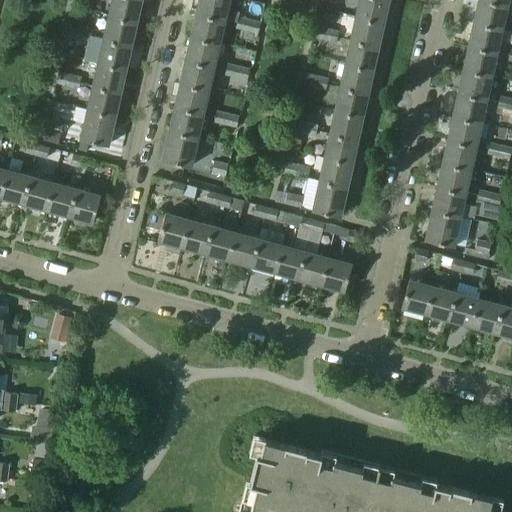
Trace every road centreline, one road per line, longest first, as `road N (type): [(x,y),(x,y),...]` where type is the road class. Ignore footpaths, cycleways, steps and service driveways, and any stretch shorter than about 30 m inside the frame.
road 1 (residential): [(365,356),(445,0)]
road 2 (residential): [(175,0),(109,288)]
road 3 (residential): [(365,356),(109,288)]
road 4 (residential): [(511,397),(365,356)]
